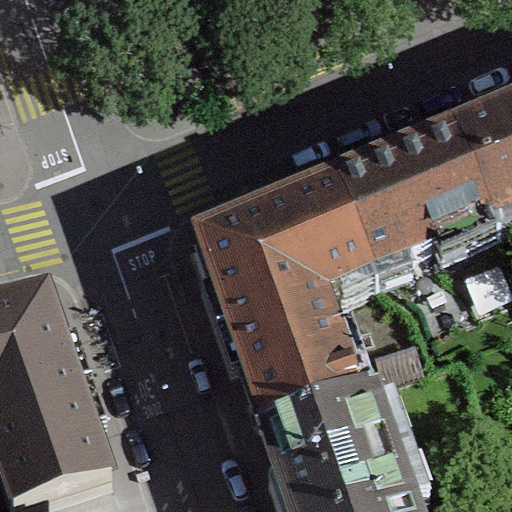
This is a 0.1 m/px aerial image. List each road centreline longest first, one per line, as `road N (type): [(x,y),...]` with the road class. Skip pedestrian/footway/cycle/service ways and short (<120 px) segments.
road 1 (tertiary): [(99,209),(511,36)]
road 2 (residential): [(204,511),(99,209)]
road 3 (residential): [(99,209),(26,0)]
